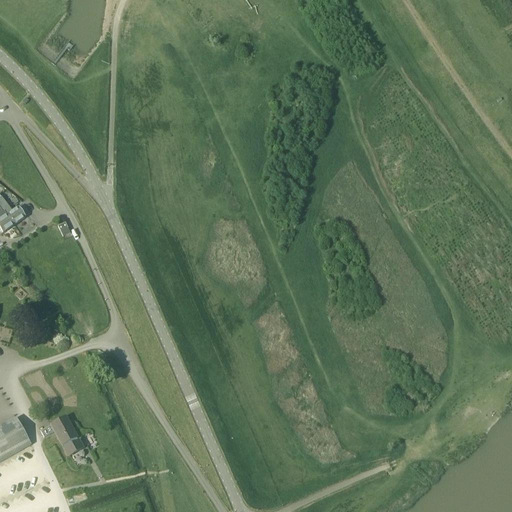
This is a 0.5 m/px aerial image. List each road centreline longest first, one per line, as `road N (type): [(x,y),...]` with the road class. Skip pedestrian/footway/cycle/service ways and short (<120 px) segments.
road 1 (residential): [(7,100),(73,222),(150,398),(222,511)]
road 2 (unclassified): [(106,204),(239,511)]
road 3 (unclassified): [(0,55),(58,120),(106,204)]
road 4 (residential): [(7,100),(106,204)]
